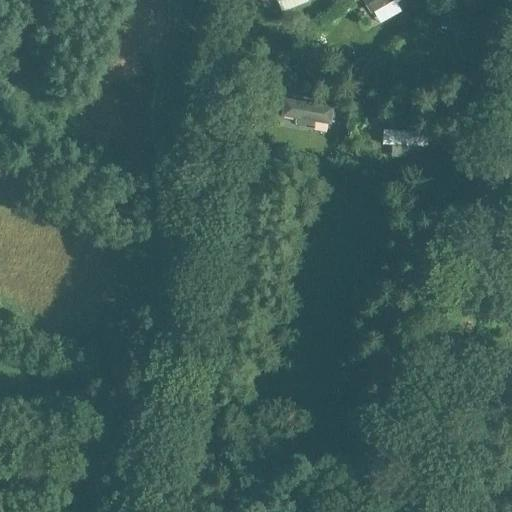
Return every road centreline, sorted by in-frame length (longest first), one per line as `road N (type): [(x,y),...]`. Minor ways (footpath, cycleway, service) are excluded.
road 1 (track): [(146,447),(202,225),(196,201),(172,185),(158,154),(162,0)]
road 2 (track): [(421,487),(478,309),(485,207),(511,126)]
road 3 (track): [(146,447),(317,460),(484,500),(511,492)]
road 4 (track): [(0,439),(146,447)]
